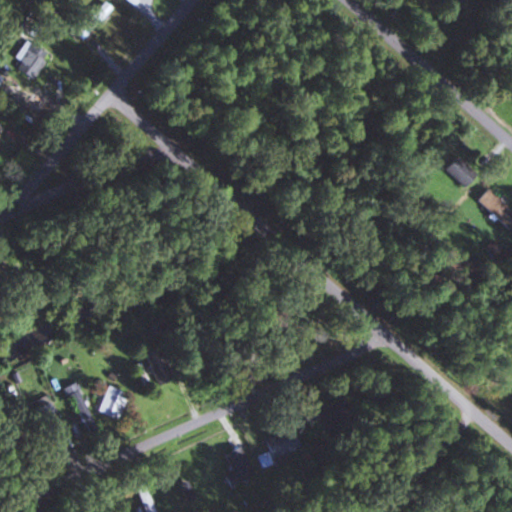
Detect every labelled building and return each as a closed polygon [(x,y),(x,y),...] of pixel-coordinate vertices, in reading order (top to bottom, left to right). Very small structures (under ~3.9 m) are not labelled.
[(71,30),(79,37),(107,8),(100,1),(71,30)] [(15,73),(36,77),(42,48),(20,44),(15,73)] [(473,198),(504,229),(511,221),(511,215),(484,187),(473,198)] [(151,385),(169,379),(158,348),(140,355),(151,385)] [(84,431),(95,425),(71,382),(60,388),(84,431)] [(127,395),(105,385),(93,411),(115,420),(127,395)] [(31,400),(35,409),(27,413),(40,439),(61,429),(44,394),(31,400)] [(321,429),(349,416),(342,400),(314,413),(321,429)] [(284,461),(282,452),(297,449),(293,431),(262,438),(265,451),(256,454),(259,467),(284,461)] [(251,473),(237,445),(219,454),(228,470),(219,475),(226,486),(251,473)] [(152,511),(140,482),(131,486),(141,511),(152,511)]
